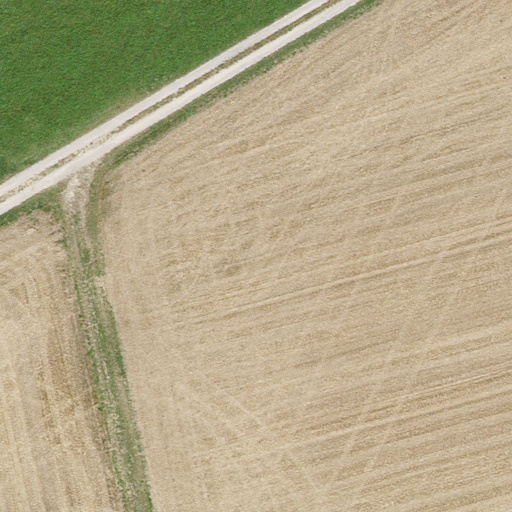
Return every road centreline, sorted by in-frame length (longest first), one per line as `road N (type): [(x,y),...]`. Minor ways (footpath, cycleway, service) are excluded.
road 1 (track): [(0,203),(342,0)]
road 2 (track): [(47,175),(118,511)]
